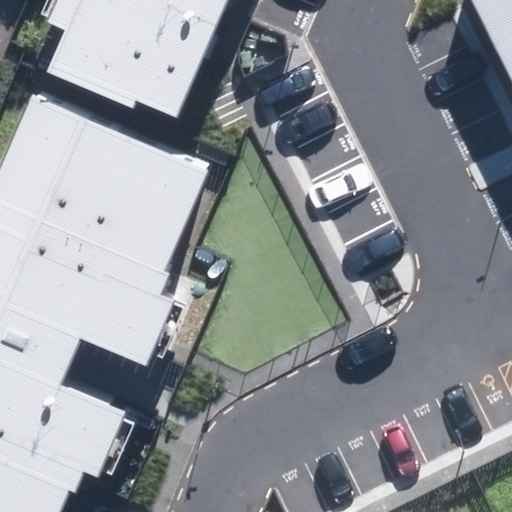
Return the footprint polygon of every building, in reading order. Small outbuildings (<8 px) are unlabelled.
[(181,114),(218,31),(146,0),(71,0),(47,56),(181,114)] [(146,0),(218,31),(231,0),(146,0)] [(378,0),(387,20),(432,0),(378,0)] [(511,50),(511,0),(479,0),(507,54),(511,50)] [(38,93),(0,178),(0,194),(166,270),(211,169),(38,93)] [(159,286),(166,270),(0,194),(0,287),(88,334),(143,358),(172,292),(159,286)] [(0,353),(68,378),(88,334),(0,287),(0,353)] [(261,379),(183,350),(154,431),(232,459),(261,379)] [(122,402),(68,378),(0,353),(0,449),(71,482),(81,460),(94,465),(122,402)] [(435,511),(426,439),(348,449),(355,511),(435,511)] [(0,511),(57,511),(71,482),(0,449),(0,511)]
